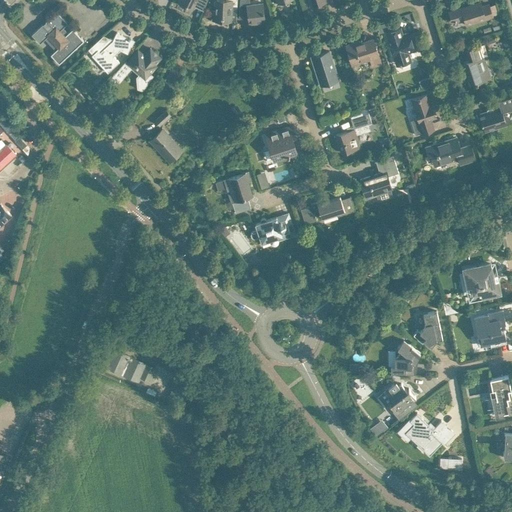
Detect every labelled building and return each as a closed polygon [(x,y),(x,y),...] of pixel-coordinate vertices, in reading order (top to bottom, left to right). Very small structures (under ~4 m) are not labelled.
[(204,8),(207,0),(178,0),(180,0),(179,2),(192,9),(195,3),(204,8)] [(230,5),(237,6),(237,0),(216,0),(216,10),(213,10),(212,20),(229,21),(230,5)] [(240,0),(239,17),(248,16),(249,23),(265,21),(262,2),(249,4),(248,0),(240,0)] [(467,25),(493,17),(489,4),(481,6),(480,2),(449,12),(452,22),(464,18),(467,25)] [(56,11),(46,21),(32,34),(40,43),(45,38),(55,50),(51,54),(59,63),(84,40),(73,28),(68,32),(63,27),(68,23),(56,11)] [(387,39),(391,48),(393,57),(394,57),(397,65),(411,60),(408,52),(414,50),(409,32),(402,34),(400,27),(386,32),(388,39),(387,39)] [(104,35),(88,49),(93,54),(92,55),(108,72),(119,62),(114,56),(120,49),(128,53),(134,40),(130,38),(128,37),(117,32),(113,40),(104,35)] [(352,63),(369,58),(378,55),(373,39),(356,44),(356,42),(346,45),(352,63)] [(489,68),(487,66),(485,59),(488,58),(485,47),(480,49),(479,45),(465,50),(469,60),(463,62),(466,70),(463,71),(465,78),(468,77),(471,85),(478,82),(477,81),(491,77),(491,76),(491,75),(491,73),(491,72),(491,70),(490,69),(489,68)] [(161,57),(150,48),(144,54),(138,49),(126,62),(125,61),(114,73),(121,78),(131,66),(140,74),(137,77),(138,88),(142,89),(152,75),(149,73),(154,67),(153,66),(161,57)] [(311,56),(321,85),(338,79),(329,51),(311,56)] [(181,74),(178,72),(173,68),(165,78),(173,84),(181,74)] [(429,103),(426,94),(412,98),(418,118),(411,120),(415,135),(422,132),(423,133),(434,129),(430,119),(436,117),(431,102),(429,103)] [(487,129),(487,130),(497,127),(497,125),(508,122),(511,113),(511,97),(511,98),(503,101),(498,111),(489,106),(486,110),(487,111),(479,113),(484,129),(487,129)] [(159,125),(168,118),(171,114),(166,109),(155,120),(159,125)] [(286,120),(283,112),(276,114),(278,122),(286,120)] [(336,134),(342,152),(360,146),(356,133),(358,133),(362,125),(371,122),(368,112),(351,118),(353,126),(346,128),(347,131),(336,134)] [(9,125),(0,115),(0,124),(4,129),(9,125)] [(27,144),(9,125),(4,129),(26,153),(27,152),(27,151),(28,150),(28,149),(28,148),(28,147),(28,146),(28,145),(27,144)] [(292,125),(266,133),(274,159),(297,152),(293,139),(296,138),(292,125)] [(182,149),(168,134),(162,128),(150,140),(169,161),(182,149)] [(456,137),(426,146),(429,157),(431,156),(435,166),(458,158),(460,164),(475,159),(470,145),(460,148),(456,137)] [(5,144),(0,139),(0,169),(16,155),(5,144)] [(402,147),(395,149),(396,155),(404,152),(402,147)] [(360,179),(366,199),(376,196),(375,194),(392,189),(387,172),(397,168),(393,155),(375,161),(379,173),(360,179)] [(265,171),(257,174),(261,188),(269,186),(265,171)] [(251,208),(247,196),(252,194),(245,172),(215,182),(218,190),(231,186),(236,199),(231,200),(235,213),(251,208)] [(340,196),(317,203),(316,201),(310,203),(311,205),(301,209),(305,223),(317,220),(314,212),(316,211),(315,210),(319,208),(322,218),(337,213),(338,216),(355,210),(350,195),(341,198),(340,196)] [(0,223),(12,211),(0,199),(0,223)] [(288,212),(271,218),(266,220),(266,219),(265,218),(264,217),(263,217),(262,218),(261,218),(260,219),(260,220),(260,221),(260,222),(255,223),(257,229),(253,230),(252,231),(251,231),(251,232),(251,233),(251,234),(251,235),(251,236),(252,237),(253,238),(254,238),(255,238),(260,237),(261,242),(269,240),(270,243),(271,244),(272,245),(273,245),(274,246),(275,245),(276,245),(277,245),(278,244),(278,243),(278,242),(279,241),(278,240),(295,234),(288,212)] [(230,231),(225,225),(221,228),(225,235),(230,231)] [(471,299),(500,293),(497,282),(498,280),(491,275),(493,275),(491,263),(464,269),(471,299)] [(458,311),(443,302),(445,314),(458,311)] [(442,338),(437,310),(423,313),(425,324),(420,331),(417,329),(413,334),(429,347),(433,342),(432,341),(436,338),(436,339),(442,338)] [(505,322),(505,321),(503,310),(487,313),(487,314),(474,317),(477,334),(480,333),(482,344),(490,342),(491,344),(507,341),(504,328),(501,329),(500,324),(505,322)] [(420,353),(410,344),(404,339),(395,350),(395,365),(391,365),(391,373),(413,373),(413,365),(411,365),(411,363),(413,360),(414,361),(420,353)] [(114,349),(106,366),(122,373),(123,373),(123,374),(138,381),(140,377),(149,381),(155,367),(131,356),(131,357),(129,356),(114,349)] [(350,374),(359,374),(359,364),(350,363),(350,374)] [(511,390),(508,375),(490,379),(493,394),(494,394),(498,414),(511,411),(511,390)] [(193,383),(177,377),(170,395),(185,401),(193,383)] [(407,390),(401,383),(399,385),(396,381),(384,391),(392,401),(390,403),(395,409),(392,411),(399,419),(411,410),(405,402),(407,400),(409,402),(416,397),(409,388),(407,390)] [(463,426),(466,429),(470,424),(455,411),(445,421),(458,432),(463,426)] [(384,412),(375,419),(381,426),(390,419),(384,412)] [(414,423),(405,432),(411,437),(418,444),(416,445),(423,451),(424,450),(429,455),(442,441),(444,443),(447,440),(440,433),(447,425),(441,420),(435,425),(431,428),(428,425),(429,424),(428,423),(417,412),(410,420),(414,423)] [(511,432),(504,432),(506,432),(505,450),(501,452),(504,457),(511,457),(511,432)] [(0,450),(0,484),(12,455),(0,450)] [(448,457),(448,467),(461,468),(461,458),(448,457)]
